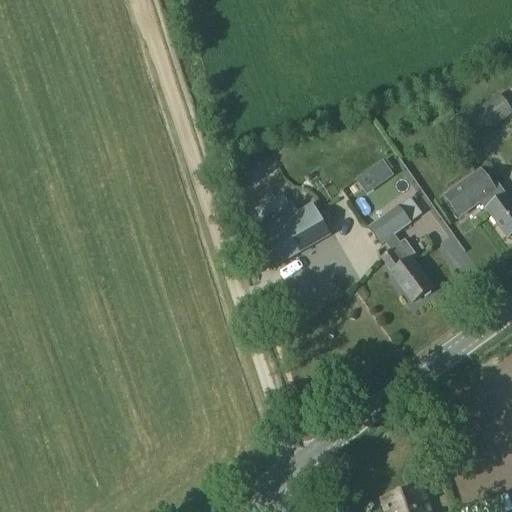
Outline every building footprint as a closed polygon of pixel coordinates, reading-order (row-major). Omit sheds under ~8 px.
[(499,97),(461,125),(474,142),(511,115),(499,97)] [(481,175),(445,200),(457,216),(477,202),(487,215),(488,215),(507,241),(511,237),(511,206),(506,198),(504,200),(497,190),(493,192),(481,175)] [(290,207),(256,227),(262,238),(259,239),(275,267),(327,237),(311,209),(296,218),(290,207)] [(399,210),(369,232),(381,248),(385,245),(392,254),(382,261),(392,275),(390,277),(412,307),(432,292),(411,264),(417,260),(405,244),(401,247),(395,238),(411,226),(399,210)] [(428,395),(419,411),(468,437),(481,413),(450,396),(446,404),(428,395)] [(427,511),(420,492),(383,504),(385,511),(427,511)]
